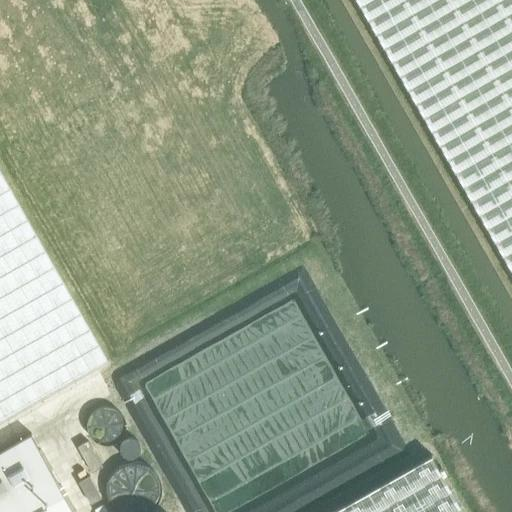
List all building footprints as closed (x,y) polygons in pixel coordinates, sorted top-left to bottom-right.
[(511,0),(358,0),(511,268),(511,0)] [(0,422),(109,361),(0,168),(0,422)] [(75,511),(32,435),(0,453),(0,511),(75,511)] [(88,441),(78,446),(93,472),(102,466),(88,441)] [(462,511),(432,457),(334,511),(462,511)] [(90,476),(79,482),(91,502),(91,503),(102,498),(101,496),(90,476)]
